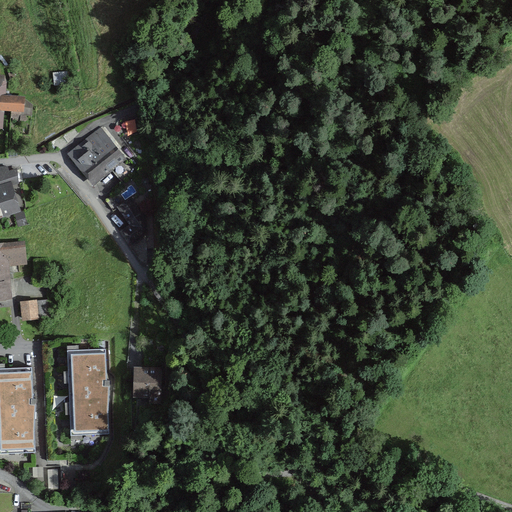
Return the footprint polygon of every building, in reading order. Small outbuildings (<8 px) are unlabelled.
[(2,78),(0,78),(0,112),(20,114),(20,97),(2,97),(2,78)] [(89,181),(119,157),(101,135),(72,160),(89,181)] [(131,172),(122,162),(112,171),(121,181),(131,172)] [(0,215),(10,212),(2,186),(14,182),(10,169),(0,169),(0,215)] [(143,218),(134,204),(123,211),(133,225),(126,230),(134,241),(143,234),(143,218)] [(18,241),(0,243),(0,302),(6,302),(1,268),(21,266),(18,241)] [(56,297),(15,303),(18,322),(59,316),(56,297)] [(106,342),(52,346),(58,441),(111,438),(106,342)] [(30,365),(0,366),(0,457),(34,456),(30,365)] [(162,370),(137,369),(136,394),(151,395),(151,401),(161,401),(162,370)]
